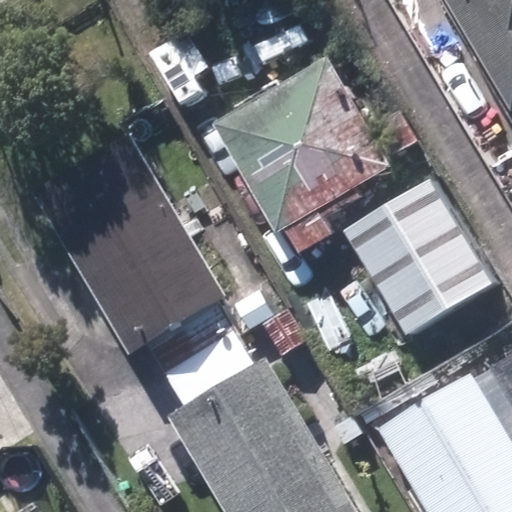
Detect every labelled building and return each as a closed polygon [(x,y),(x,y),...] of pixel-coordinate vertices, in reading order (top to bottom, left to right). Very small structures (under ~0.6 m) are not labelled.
[(511,0),(458,0),(511,87),(511,0)] [(337,51),(225,115),(290,229),(402,166),(337,51)] [(143,129),(45,189),(147,356),(161,347),(234,303),(244,296),(143,129)] [(438,173),(355,224),(423,333),(506,282),(438,173)] [(234,303),(161,347),(195,402),(180,411),(241,511),(374,511),(279,354),(269,360),(234,303)] [(480,359),(386,414),(444,511),(511,511),(511,412),(489,373),(480,359)] [(511,359),(489,373),(511,412),(511,359)]
